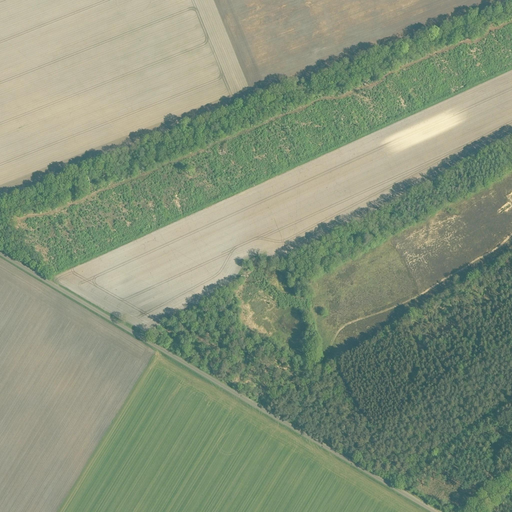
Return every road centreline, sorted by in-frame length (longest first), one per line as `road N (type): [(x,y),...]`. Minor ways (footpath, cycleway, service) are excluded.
road 1 (unclassified): [(434,511),(0,253)]
road 2 (track): [(263,410),(286,385),(323,369),(335,334),(349,323),(421,295),(511,235)]
